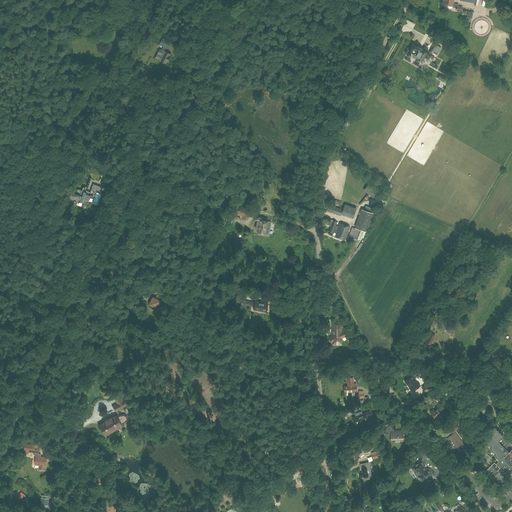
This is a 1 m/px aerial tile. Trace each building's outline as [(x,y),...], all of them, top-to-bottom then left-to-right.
[(457,10),(462,11),(462,7),(458,6),(458,4),(453,4),(453,0),(443,0),(442,6),(448,7),(448,5),(453,6),(452,7),(456,8),(457,8),(457,10)] [(165,52),(167,48),(168,48),(171,42),(162,38),(159,45),(163,46),(161,50),(160,49),(156,58),(161,60),(160,61),(166,63),(170,55),(165,52)] [(426,52),(421,49),(422,48),(418,46),(417,47),(413,44),(410,49),(407,48),(405,53),(407,54),(407,55),(411,57),(411,56),(416,59),(416,60),(420,62),(421,61),(423,63),(425,59),(429,61),(429,60),(431,61),(434,57),(431,55),(432,53),(433,53),(433,52),(437,55),(441,47),(437,45),(434,43),(430,51),(430,52),(429,54),(426,52)] [(375,200),(382,193),(370,183),(364,191),(375,200)] [(103,187),(93,184),(91,190),(101,193),(103,187)] [(91,195),(89,194),(90,192),(82,189),(82,190),(75,188),(74,192),(71,192),(70,195),(70,196),(70,197),(70,198),(71,198),(72,199),(74,200),(74,201),(78,202),(79,199),(81,200),(80,201),(84,202),(88,203),(91,195)] [(341,213),(353,217),(356,208),(344,204),(341,213)] [(340,216),(342,210),(328,205),(326,211),(340,216)] [(362,209),(355,228),(367,232),(373,213),(362,209)] [(247,213),(233,210),(232,215),(246,219),(247,215),(246,214),(247,213)] [(255,216),(254,220),(257,221),(255,229),(258,230),(257,233),(264,235),(267,221),(262,219),(262,218),(255,216)] [(329,231),(333,232),(333,231),(336,232),(335,237),(344,240),(349,226),(340,223),(338,226),(335,225),(337,222),(332,221),(329,231)] [(360,230),(353,228),(352,227),(349,237),(356,239),(360,230)] [(237,291),(235,299),(241,301),(241,304),(254,306),(253,309),(266,312),(267,303),(255,301),(254,303),(245,301),(246,293),(237,291)] [(154,310),(155,308),(156,308),(156,307),(157,308),(158,305),(157,305),(159,301),(158,300),(159,297),(156,295),(154,298),(153,297),(149,304),(150,304),(148,306),(154,310)] [(433,327),(436,320),(431,318),(428,325),(433,327)] [(332,336),(330,337),(331,341),(331,345),(340,345),(341,337),(345,335),(343,330),(341,331),(341,324),(332,324),(332,336)] [(434,339),(433,338),(435,335),(433,334),(432,334),(433,333),(432,333),(431,334),(430,333),(429,336),(426,343),(430,345),(432,341),(433,342),(434,339)] [(404,381),(410,387),(409,388),(412,392),(415,390),(414,389),(420,385),(412,375),(404,381)] [(347,378),(348,386),(344,386),(344,392),(349,391),(349,392),(356,391),(356,384),(353,384),(353,377),(347,378)] [(429,382),(422,387),(425,392),(432,386),(429,382)] [(434,390),(429,393),(431,395),(430,396),(434,401),(440,397),(434,390)] [(118,414),(99,425),(101,430),(102,430),(105,434),(125,423),(126,422),(127,421),(127,420),(128,419),(127,417),(127,416),(126,415),(125,415),(124,414),(123,414),(122,414),(120,415),(118,411),(127,405),(124,398),(123,399),(120,394),(113,397),(117,403),(113,406),(118,414)] [(431,413),(435,418),(443,412),(439,407),(434,410),(433,409),(430,411),(432,413),(431,413)] [(455,411),(453,409),(444,416),(446,418),(455,411)] [(371,410),(353,417),(355,424),(367,419),(366,417),(373,414),(371,410)] [(502,414),(499,416),(497,422),(504,429),(507,417),(502,414)] [(394,430),(388,423),(380,429),(385,435),(389,434),(390,434),(390,440),(403,439),(403,430),(394,430)] [(459,427),(456,423),(449,429),(452,433),(459,427)] [(498,478),(500,480),(503,477),(503,476),(506,472),(508,474),(511,470),(511,440),(509,438),(509,439),(505,435),(503,434),(503,431),(502,434),(500,433),(500,432),(498,431),(498,429),(495,429),(496,427),(493,426),(492,428),(489,431),(488,430),(487,432),(486,432),(490,436),(485,441),(486,441),(486,442),(489,444),(487,445),(491,449),(491,450),(491,449),(493,451),(492,452),(495,456),(495,457),(495,456),(497,458),(496,459),(499,462),(496,465),(494,462),(485,471),(494,481),(498,478)] [(459,451),(465,446),(455,432),(447,438),(453,446),(454,445),(459,451)] [(372,448),(370,443),(356,450),(358,454),(372,448)] [(47,457),(35,455),(34,465),(39,465),(38,469),(45,470),(45,466),(46,466),(47,457)] [(421,460),(411,467),(415,472),(417,471),(420,474),(418,476),(422,480),(431,473),(428,468),(426,470),(423,466),(424,464),(421,460)] [(364,464),(365,467),(361,467),(362,472),(359,472),(360,477),(368,475),(367,471),(370,471),(369,463),(364,464)] [(435,480),(427,486),(430,491),(439,485),(435,480)]
